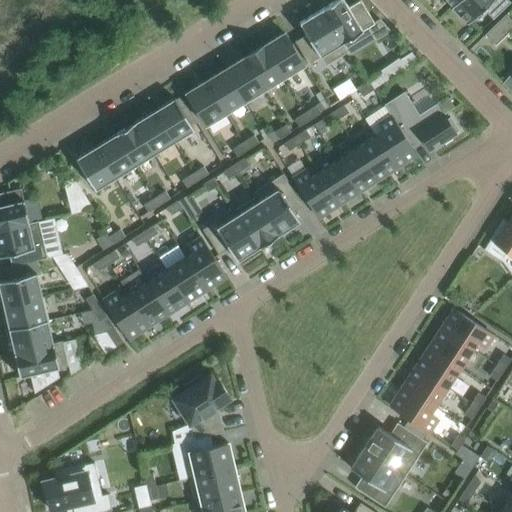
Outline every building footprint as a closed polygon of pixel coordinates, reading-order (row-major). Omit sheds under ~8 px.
[(346,53),(348,56),(349,55),(342,43),(368,27),(375,39),(390,30),(379,19),(373,22),(359,0),(348,7),(343,0),(335,0),(320,9),(346,53)] [(460,0),(452,8),(467,24),(491,0),(460,0)] [(346,53),(320,9),(298,22),(306,34),(294,42),(308,64),(319,57),(325,66),(346,53)] [(495,24),(505,35),(511,28),(511,21),(505,14),(495,24)] [(495,24),(484,34),(495,45),(505,35),(495,24)] [(264,45),(284,77),(303,64),(284,32),(264,45)] [(284,77),(264,45),(244,57),(264,89),(284,77)] [(411,51),(399,59),(405,67),(418,58),(411,51)] [(264,89),(244,57),(224,69),(244,101),(264,89)] [(205,81),(224,113),(244,101),(224,69),(205,81)] [(368,81),(373,89),(384,81),(378,73),(368,80),(368,81)] [(205,81),(185,93),(204,125),(224,113),(205,81)] [(373,89),(368,81),(357,89),(362,96),(373,89)] [(404,91),(383,104),(391,116),(411,147),(423,140),(429,150),(455,134),(454,132),(457,130),(449,117),(446,120),(435,103),(418,114),(404,91)] [(174,98),(154,110),(173,142),(193,130),(174,98)] [(309,119),(320,112),(315,105),(304,112),(309,119)] [(343,105),(332,112),(337,119),(348,112),(343,105)] [(134,122),(154,154),(173,142),(154,110),(134,122)] [(294,119),(298,126),(309,119),(304,112),(294,119)] [(337,119),(332,112),(322,119),(326,126),(337,119)] [(379,124),(383,131),(375,135),(395,166),(415,154),(411,147),(391,116),(379,124)] [(154,154),(134,122),(114,134),(134,166),(154,154)] [(274,131),(279,139),(290,132),(285,124),(274,131)] [(310,137),(305,129),(294,136),(299,144),(310,137)] [(95,146),(114,178),(134,166),(114,134),(95,146)] [(242,142),(247,149),(258,142),(253,135),(242,142)] [(356,147),(376,179),(395,166),(375,135),(356,147)] [(294,136),(283,143),(288,150),(299,144),(294,136)] [(236,156),(247,149),(242,142),(232,149),(236,156)] [(114,178),(95,146),(75,158),(94,190),(114,178)] [(376,179),(356,147),(336,160),(356,191),(376,179)] [(248,165),(243,158),(232,165),(237,172),(248,165)] [(356,191),(336,160),(317,172),(337,204),(356,191)] [(232,165),(222,172),(226,179),(237,172),(232,165)] [(192,173),(197,180),(207,173),(203,166),(192,173)] [(337,204),(317,172),(310,177),(306,171),(293,179),(317,216),(337,204)] [(181,180),(186,187),(197,180),(192,173),(181,180)] [(303,205),(282,173),(251,193),(278,235),(299,221),(293,211),(303,205)] [(212,178),(201,185),(206,192),(217,185),(212,178)] [(0,230),(28,224),(28,223),(20,188),(0,193),(0,204),(0,205),(0,230)] [(158,205),(169,198),(164,191),(154,197),(158,205)] [(82,193),(66,196),(70,213),(78,211),(89,205),(82,193)] [(188,193),(177,200),(181,208),(188,218),(200,210),(188,193)] [(278,235),(251,193),(254,198),(235,210),(234,208),(233,209),(258,248),(278,235)] [(147,212),(158,205),(154,197),(143,204),(147,212)] [(170,215),(181,208),(177,200),(165,207),(170,215)] [(258,248),(233,209),(201,229),(218,255),(228,248),(237,261),(258,248)] [(511,214),(507,222),(503,219),(483,249),(502,262),(507,253),(511,255),(511,214)] [(28,224),(0,230),(0,256),(8,254),(11,266),(26,262),(46,258),(37,221),(28,223),(28,224)] [(152,225),(142,232),(146,239),(157,233),(152,225)] [(113,243),(124,236),(119,229),(108,236),(113,243)] [(136,246),(146,239),(142,232),(131,239),(136,246)] [(106,234),(97,240),(103,249),(112,243),(106,234)] [(185,256),(205,288),(225,275),(201,238),(188,246),(192,252),(185,256)] [(114,250),(103,257),(108,264),(119,257),(114,250)] [(185,300),(205,288),(185,256),(165,269),(185,300)] [(103,257),(92,264),(97,271),(108,264),(103,257)] [(166,313),(185,300),(165,269),(146,281),(166,313)] [(0,280),(0,297),(2,305),(41,296),(36,273),(0,280)] [(79,275),(68,277),(74,288),(86,285),(79,275)] [(126,294),(147,325),(166,313),(146,281),(126,294)] [(127,338),(147,325),(126,294),(119,298),(116,292),(103,300),(127,338)] [(92,310),(99,305),(92,294),(85,299),(92,310)] [(2,305),(7,329),(47,319),(41,296),(2,305)] [(99,305),(92,310),(98,321),(106,316),(99,305)] [(483,346),(491,334),(454,309),(441,329),(473,349),(477,342),(483,346)] [(47,319),(7,329),(13,352),(52,343),(47,319)] [(122,342),(113,327),(105,331),(115,346),(122,342)] [(473,349),(441,329),(428,348),(460,369),(473,349)] [(62,341),(52,343),(13,352),(19,377),(67,366),(62,341)] [(460,369),(428,348),(416,367),(447,388),(460,369)] [(503,354),(495,365),(503,370),(510,359),(503,354)] [(488,376),(496,380),(503,370),(495,365),(488,376)] [(403,386),(435,407),(447,388),(416,367),(403,386)] [(200,375),(184,385),(187,389),(172,398),(189,424),(190,423),(194,439),(223,432),(219,416),(217,417),(213,410),(215,408),(214,407),(229,398),(217,379),(214,381),(209,374),(203,379),(200,375)] [(435,407),(403,386),(390,406),(427,430),(435,418),(430,414),(435,407)] [(477,392),(470,403),(478,408),(485,397),(477,392)] [(478,408),(470,403),(463,414),(471,418),(478,408)] [(377,426),(363,447),(405,475),(426,442),(396,423),(389,434),(377,426)] [(457,434),(450,445),(457,450),(461,444),(464,439),(457,434)] [(194,476),(233,466),(227,443),(188,452),(194,476)] [(461,444),(457,450),(455,454),(461,458),(467,449),(461,444)] [(486,445),(478,456),(486,461),(493,450),(486,445)] [(384,507),(405,475),(363,447),(350,468),(361,476),(354,487),(384,507)] [(60,478),(43,482),(49,510),(71,505),(72,511),(100,511),(111,510),(107,494),(101,495),(93,462),(75,467),(58,471),(60,478)] [(233,466),(194,476),(188,477),(194,502),(200,501),(239,491),(233,466)] [(143,475),(146,488),(155,486),(152,473),(143,475)] [(480,482),(472,477),(465,488),(473,492),(480,482)] [(155,486),(146,488),(149,500),(158,498),(155,486)] [(466,503),(473,492),(465,488),(458,498),(466,503)] [(202,511),(243,511),(239,491),(200,501),(202,511)] [(502,511),(511,511),(511,492),(500,510),(502,511)] [(374,511),(359,502),(352,511),(349,511),(340,506),(335,511),(374,511)]
